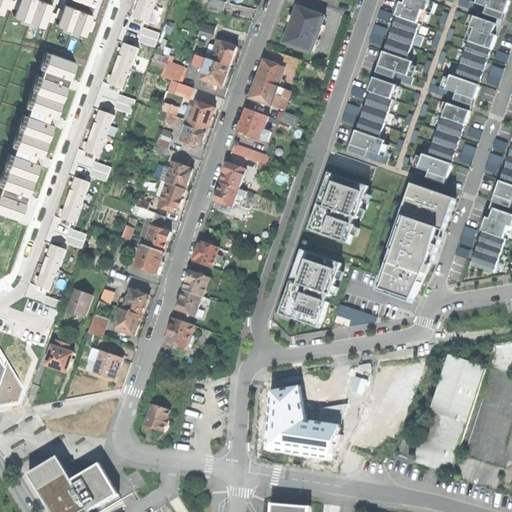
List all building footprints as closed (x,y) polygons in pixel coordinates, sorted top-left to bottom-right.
[(29,21),(36,0),(20,0),(15,16),(29,21)] [(43,26),(51,4),(40,0),(36,0),(29,21),(43,26)] [(153,0),(138,0),(133,13),(147,18),(153,0)] [(215,0),(210,0),(206,10),(221,14),(225,2),(215,0)] [(397,16),(398,17),(419,24),(423,11),(427,12),(431,2),(426,0),(406,0),(405,4),(401,3),(399,10),(397,16)] [(460,0),(459,5),(486,15),(488,8),(476,4),(466,0),(465,0),(460,0)] [(477,0),(476,4),(488,8),(506,14),(508,7),(511,0),(510,0),(477,0)] [(71,32),(79,9),(65,4),(57,27),(71,32)] [(290,31),(285,44),(313,54),(318,40),(322,31),(321,31),(326,17),(298,7),(291,26),(295,27),(295,30),(294,32),(290,31)] [(506,14),(488,8),(486,15),(503,21),(506,14)] [(85,37),(93,15),(79,9),(71,32),(85,37)] [(381,10),(378,19),(389,23),(392,14),(381,10)] [(449,14),(444,12),(440,24),(445,25),(449,14)] [(396,21),(394,27),(417,34),(420,24),(419,24),(398,17),(396,21)] [(471,42),(492,50),(493,50),(495,44),(498,37),(494,35),(496,30),(498,25),(475,17),(472,28),(475,29),(471,42)] [(215,35),(217,27),(203,24),(202,32),(215,35)] [(376,25),(373,34),(384,38),(387,29),(376,25)] [(392,33),(390,40),(412,48),(417,34),(394,27),(392,33)] [(456,30),(452,29),(448,40),(452,42),(456,30)] [(382,45),(384,38),(373,34),(370,42),(382,45)] [(441,36),(437,35),(433,46),(437,48),(441,36)] [(138,43),(124,38),(108,83),(122,88),(138,43)] [(209,51),(206,59),(230,67),(233,60),(234,57),(238,48),(230,45),(232,41),(224,38),(223,42),(219,41),(214,53),(209,51)] [(388,45),(385,53),(407,60),(412,48),(390,40),(388,45)] [(492,50),(471,42),(470,42),(466,52),(488,60),(490,55),(492,50)] [(448,53),(444,51),(440,63),(444,64),(448,53)] [(379,66),(397,72),(408,76),(413,62),(407,60),(385,53),(384,52),(381,60),(379,66)] [(488,60),(466,52),(462,65),(484,73),(486,66),(488,60)] [(498,52),(496,60),(507,64),(510,56),(498,52)] [(51,53),(45,69),(72,79),(78,63),(62,57),(51,53)] [(152,64),(163,68),(167,58),(155,54),(152,64)] [(279,54),(277,59),(293,65),(300,67),(302,62),(279,54)] [(177,92),(180,84),(185,67),(173,63),(175,57),(170,55),(162,78),(172,81),(169,89),(177,92)] [(197,55),(193,65),(206,69),(202,80),(209,82),(207,87),(213,89),(215,84),(223,87),(227,77),(227,75),(230,67),(206,59),(197,55)] [(262,69),(258,80),(280,87),(287,68),(280,66),(273,63),(265,61),(262,69)] [(432,62),(427,61),(423,72),(428,74),(432,62)] [(484,73),(462,65),(457,78),(479,86),(481,79),(484,73)] [(377,73),(395,79),(397,72),(379,66),(377,73)] [(493,67),(491,75),(502,79),(505,70),(493,67)] [(408,76),(397,72),(395,79),(411,85),(414,78),(408,76)] [(42,75),(36,92),(64,102),(70,85),(42,75)] [(499,86),(502,79),(491,75),(488,83),(499,86)] [(447,90),(457,93),(476,100),(478,93),(481,86),(479,86),(457,78),(451,76),(447,90)] [(370,92),(371,93),(392,100),(397,86),(375,78),(373,85),(370,92)] [(281,96),(283,89),(280,87),(258,80),(255,88),(251,99),(261,102),(259,105),(264,107),(266,104),(270,105),(274,94),(281,96)] [(180,84),(177,92),(187,95),(190,97),(193,88),(180,84)] [(429,92),(455,100),(457,93),(447,90),(436,86),(432,85),(431,85),(429,92)] [(355,87),(352,95),(363,99),(366,91),(355,87)] [(164,103),(172,106),(177,92),(169,89),(164,103)] [(291,92),(283,89),(281,96),(274,94),(270,105),(284,111),(291,92)] [(36,92),(31,108),(58,118),(64,102),(36,92)] [(182,109),(187,95),(177,92),(172,106),(180,109),(180,108),(182,109)] [(369,99),(367,105),(389,113),(393,100),(392,100),(371,93),(369,99)] [(476,100),(457,93),(455,100),(473,107),(476,100)] [(189,113),(186,121),(208,129),(212,118),(216,109),(207,106),(208,103),(204,101),(203,104),(197,102),(192,115),(189,113)] [(163,112),(169,114),(172,106),(164,103),(161,111),(163,112)] [(349,104),(346,112),(357,116),(360,108),(349,104)] [(429,106),(425,104),(421,116),(425,117),(429,106)] [(444,118),(465,125),(467,126),(469,119),(472,112),(449,104),(444,118)] [(364,112),(362,119),(384,126),(389,113),(367,105),(364,112)] [(113,111),(99,106),(83,150),(97,155),(113,111)] [(177,117),(180,109),(172,106),(169,114),(174,116),(177,117)] [(244,118),(240,128),(249,131),(247,135),(268,142),(272,133),(265,130),(270,117),(247,109),(244,118)] [(160,120),(166,122),(169,114),(163,112),(160,120)] [(354,125),(357,116),(346,112),(343,121),(354,125)] [(283,113),(280,121),(290,125),(296,127),(299,119),(283,113)] [(28,114),(22,130),(50,141),(56,125),(28,114)] [(414,115),(409,114),(405,125),(410,127),(414,115)] [(185,120),(177,117),(174,116),(171,124),(174,125),(175,121),(183,125),(185,120)] [(465,125),(444,118),(443,117),(439,131),(461,139),(463,132),(465,125)] [(360,125),(357,132),(380,139),(384,126),(362,119),(360,125)] [(186,129),(181,141),(187,143),(186,146),(190,148),(191,145),(201,148),(205,137),(208,129),(186,121),(185,120),(183,125),(182,127),(186,129)] [(289,126),(280,122),(279,127),(288,131),(289,126)] [(471,128),(469,137),(480,140),(483,132),(471,128)] [(22,130),(16,147),(44,157),(50,141),(22,130)] [(158,145),(170,149),(173,141),(170,140),(172,134),(163,130),(158,145)] [(386,141),(380,139),(357,132),(356,131),(354,139),(352,145),(370,151),(381,155),(386,141)] [(420,132),(416,131),(412,142),(416,144),(420,132)] [(461,139),(439,131),(434,144),(456,152),(459,145),(461,139)] [(405,141),(400,139),(396,151),(401,152),(405,141)] [(497,140),(494,149),(505,153),(508,143),(497,140)] [(154,151),(167,155),(170,149),(158,145),(157,144),(154,151)] [(456,152),(434,144),(430,157),(452,164),(454,157),(456,152)] [(235,145),(232,153),(248,158),(251,150),(235,145)] [(349,152),(367,158),(370,151),(352,145),(351,145),(349,152)] [(466,145),(463,153),(475,157),(477,149),(466,145)] [(267,156),(251,150),(248,158),(266,164),(268,156),(267,156)] [(384,156),(381,155),(370,151),(367,158),(387,165),(389,158),(384,157),(384,156)] [(14,153),(8,169),(36,179),(41,163),(14,153)] [(472,165),(475,157),(463,153),(461,161),(472,165)] [(492,154),(489,162),(500,166),(503,158),(492,154)] [(430,172),(448,179),(450,172),(453,165),(452,164),(430,157),(423,155),(419,168),(430,172)] [(163,182),(187,190),(190,180),(194,169),(186,167),(187,163),(180,161),(179,164),(174,162),(170,173),(165,171),(161,181),(163,182)] [(225,172),(221,183),(240,189),(247,170),(243,169),(244,165),(235,162),(234,166),(228,163),(225,172)] [(498,174),(500,166),(489,162),(486,171),(498,174)] [(268,167),(261,164),(258,173),(265,175),(268,167)] [(414,175),(427,179),(430,172),(419,168),(418,169),(416,168),(414,175)] [(8,169),(2,185),(30,195),(36,179),(8,169)] [(503,176),(501,182),(511,185),(511,171),(506,169),(503,176)] [(446,186),(448,179),(430,172),(427,179),(446,186)] [(89,178),(75,173),(59,217),(72,222),(89,178)] [(369,187),(335,175),(325,202),(322,212),(317,210),(312,225),(322,228),(320,233),(350,244),(356,226),(354,225),(356,218),(358,219),(369,187)] [(164,193),(159,208),(173,213),(175,208),(180,210),(184,199),(183,199),(184,198),(187,190),(163,182),(159,191),(164,193)] [(495,195),(511,201),(511,185),(501,182),(500,182),(497,190),(495,195)] [(219,190),(215,201),(224,204),(222,208),(228,210),(229,206),(232,208),(237,195),(242,197),(245,191),(240,189),(221,183),(219,190)] [(457,200),(414,184),(390,249),(399,252),(394,264),(390,263),(381,287),(393,291),(391,296),(405,301),(409,292),(418,296),(423,281),(430,263),(433,264),(441,242),(457,200)] [(27,202),(0,192),(0,210),(22,218),(27,202)] [(247,192),(242,207),(250,210),(255,194),(247,192)] [(511,209),(511,205),(511,201),(495,195),(493,202),(511,209)] [(138,198),(135,206),(148,211),(151,203),(138,198)] [(132,214),(153,222),(156,214),(148,211),(135,206),(132,214)] [(483,231),(484,232),(505,239),(510,226),(511,226),(511,214),(495,209),(493,214),(491,219),(487,218),(485,226),(483,231)] [(128,226),(124,238),(130,240),(134,229),(128,226)] [(152,226),(145,245),(165,252),(168,242),(172,233),(152,226)] [(468,227),(462,245),(473,248),(479,231),(468,227)] [(506,239),(505,239),(484,232),(482,237),(480,242),(503,250),(506,239)] [(197,251),(194,262),(213,269),(215,263),(220,265),(223,257),(218,255),(220,248),(214,246),(215,243),(208,240),(207,244),(201,242),(197,251)] [(51,242),(35,286),(48,291),(64,247),(51,242)] [(131,255),(139,258),(144,245),(135,242),(131,255)] [(499,260),(503,250),(480,242),(478,249),(477,252),(499,260)] [(139,258),(136,266),(157,274),(159,268),(160,268),(163,266),(164,263),(162,260),(163,256),(165,252),(145,245),(144,245),(139,258)] [(461,247),(457,256),(469,260),(472,251),(461,247)] [(303,317),(322,324),(329,303),(327,302),(330,295),(331,296),(342,264),(308,252),(298,280),(294,290),(290,288),(281,314),(302,321),(303,317)] [(495,273),(499,260),(477,252),(474,259),(472,266),(495,273)] [(188,279),(184,291),(203,297),(204,298),(211,279),(204,276),(205,273),(201,272),(200,275),(190,272),(188,279)] [(220,279),(218,285),(225,288),(227,282),(220,279)] [(107,289),(105,301),(116,303),(118,291),(107,289)] [(131,289),(124,310),(142,316),(146,305),(149,296),(131,289)] [(77,290),(69,312),(78,315),(85,318),(93,296),(77,290)] [(181,298),(177,310),(187,313),(186,316),(189,317),(190,314),(196,316),(203,297),(184,291),(181,298)] [(378,317),(341,305),(337,316),(338,316),(336,322),(349,326),(351,320),(352,321),(350,326),(351,327),(376,322),(378,317)] [(118,330),(135,336),(140,324),(142,316),(124,310),(122,309),(117,321),(121,322),(118,330)] [(96,315),(93,323),(105,327),(108,320),(96,315)] [(170,329),(166,342),(187,349),(189,344),(194,346),(200,328),(174,319),(170,329)] [(93,323),(90,333),(102,337),(105,327),(93,323)] [(212,333),(204,329),(198,345),(206,348),(212,333)] [(55,340),(46,365),(67,372),(71,362),(74,353),(69,352),(71,346),(55,340)] [(511,341),(495,344),(487,367),(511,374),(511,341)] [(24,387),(0,349),(0,405),(18,402),(24,387)] [(95,349),(91,360),(98,363),(95,373),(114,380),(118,369),(122,358),(95,349)] [(451,355),(416,462),(451,474),(487,367),(451,355)] [(302,384),(270,390),(268,450),(331,462),(341,426),(309,421),(302,384)] [(152,405),(145,426),(154,429),(164,432),(167,423),(171,411),(152,405)] [(29,475),(51,511),(92,511),(120,495),(101,464),(85,473),(79,477),(78,475),(73,478),(74,480),(73,480),(59,457),(43,466),(29,475)]
